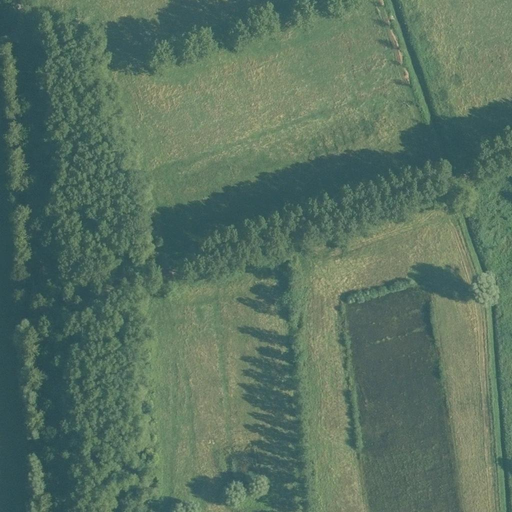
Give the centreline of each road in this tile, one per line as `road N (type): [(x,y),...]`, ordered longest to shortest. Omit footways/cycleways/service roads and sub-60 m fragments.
road 1 (track): [(49,309),(511,157)]
road 2 (tertiary): [(64,511),(26,34)]
